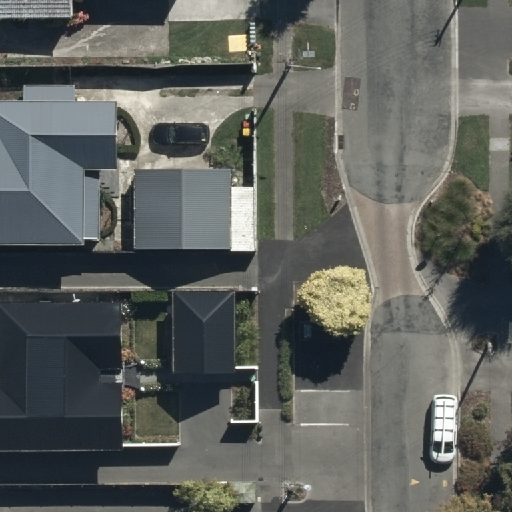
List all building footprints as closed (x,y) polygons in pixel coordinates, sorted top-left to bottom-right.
[(68,0),(0,0),(0,9),(69,8),(68,0)] [(23,86),(0,86),(0,231),(102,233),(104,154),(116,154),(118,84),(77,83),(77,74),(23,73),(23,86)] [(231,159),(135,159),(135,241),(257,240),(256,178),(231,178),(231,159)] [(234,292),(173,293),(173,374),(234,373),(234,292)] [(120,304),(0,304),(0,451),(121,450),(120,304)]
